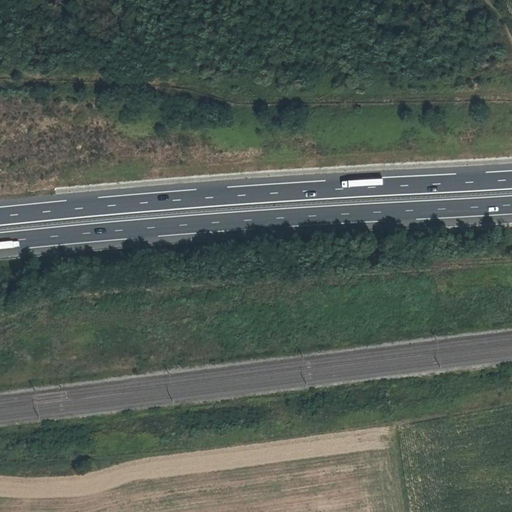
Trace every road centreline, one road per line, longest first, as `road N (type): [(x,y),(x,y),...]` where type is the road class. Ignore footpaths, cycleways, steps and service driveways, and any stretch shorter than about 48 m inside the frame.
road 1 (motorway): [(511,178),(0,215)]
road 2 (motorway): [(0,242),(511,205)]
